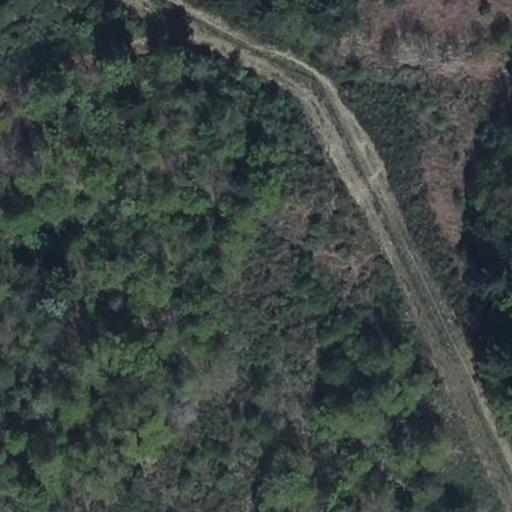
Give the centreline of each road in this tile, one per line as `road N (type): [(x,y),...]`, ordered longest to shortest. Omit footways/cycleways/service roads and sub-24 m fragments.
road 1 (track): [(259,53),(364,105),(472,383),(511,441)]
road 2 (track): [(511,83),(259,53)]
